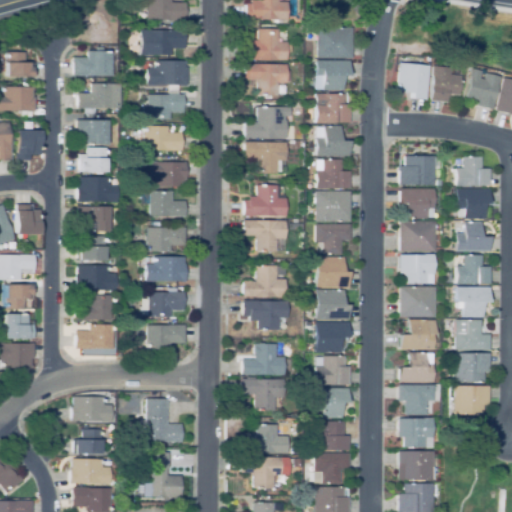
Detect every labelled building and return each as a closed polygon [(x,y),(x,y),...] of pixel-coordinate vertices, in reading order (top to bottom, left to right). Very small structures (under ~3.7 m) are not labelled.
[(183,20),(145,20),(145,0),(169,0),(169,2),(183,2),(183,20)] [(285,20),(243,19),(243,3),(248,4),(248,0),(276,0),(276,1),(285,2),(285,20)] [(349,58),(313,58),(314,27),(349,27),(349,58)] [(284,60),(242,60),(242,44),(248,44),(248,40),(255,40),(255,28),(276,29),(276,42),(284,42),(284,60)] [(147,30),(183,30),(183,48),(171,48),(171,55),(147,55),(147,30)] [(33,77),(5,77),(5,63),(1,63),(1,57),(6,57),(6,51),(25,52),(25,62),(33,62),(33,77)] [(78,75),(72,75),(72,57),(78,57),(86,57),(86,53),(85,53),(85,51),(111,51),(110,75),(78,75)] [(313,60),(347,60),(347,78),(340,78),(340,90),(319,90),(319,76),(313,76),(313,60)] [(185,86),(144,85),(144,68),(152,68),(152,61),(184,61),(184,64),(183,64),(183,67),(185,67),(185,86)] [(427,66),(423,100),(408,98),(409,93),(394,91),(397,63),(427,66)] [(242,64),(284,64),(284,71),(288,71),(287,81),(284,81),(284,83),(275,83),(275,95),(254,95),(254,80),(242,80),(242,64)] [(427,100),(430,66),(448,68),(447,75),(458,76),(457,95),(445,94),(444,102),(427,100)] [(476,101),(463,97),(470,69),(479,72),(477,78),(482,79),(483,73),(499,77),(496,85),(492,101),(492,102),(490,110),(475,106),(476,101)] [(493,110),(501,77),(511,80),(511,110),(508,109),(507,114),(493,110)] [(0,86),(22,87),(22,82),(27,82),(27,87),(33,87),(33,90),(32,90),(32,97),(33,97),(33,112),(30,112),(30,117),(19,117),(19,111),(2,111),(0,111),(0,86)] [(78,108),(75,108),(75,93),(78,93),(89,93),(89,83),(118,83),(118,108),(91,108),(91,113),(83,113),(83,108),(78,108)] [(168,119),(136,119),(136,107),(145,107),(145,95),(165,95),(165,94),(166,94),(166,91),(177,91),(177,94),(181,94),(181,113),(167,113),(168,119)] [(347,123),(322,122),(322,123),(312,123),(312,93),(342,93),(342,104),(347,104),(347,123)] [(283,138),(242,138),(242,122),(254,122),(254,107),(275,107),(275,120),(284,120),(283,138)] [(79,134),(73,134),(74,120),(79,120),(104,120),(104,145),(79,145),(78,145),(78,141),(79,141),(80,134),(79,134)] [(0,122),(7,122),(8,145),(9,145),(9,160),(0,160),(0,122)] [(178,150),(140,150),(141,126),(165,126),(165,132),(179,132),(178,150)] [(346,156),(312,156),(312,137),(320,137),(320,126),(337,126),(337,141),(346,141),(346,156)] [(13,160),(14,130),(38,130),(38,155),(27,154),(27,160),(13,160)] [(241,141),(283,142),(283,161),(277,161),(277,172),(274,172),(274,173),(253,173),(253,158),(241,158),(241,141)] [(79,154),(84,154),(84,147),(103,147),(103,172),(79,172),(76,172),(76,154),(79,154)] [(431,185),(396,184),(396,166),(401,166),(401,155),(432,156),(431,185)] [(487,186),(462,185),(462,186),(452,186),(452,167),(459,167),(459,157),(478,157),(478,168),(487,168),(487,186)] [(347,188),(321,188),(321,189),(312,189),(312,170),(313,170),(313,159),(338,159),(338,171),(347,171),(347,188)] [(143,161),(183,161),(183,180),(182,180),(182,186),(150,186),(151,178),(143,178),(143,161)] [(79,201),(74,201),(74,186),(75,186),(75,177),(79,177),(106,177),(106,185),(113,185),(113,202),(79,201)] [(283,216),(240,216),(240,200),(246,200),(246,196),(253,196),(253,185),(274,185),(274,189),(276,189),(276,191),(278,194),(282,194),(282,198),(283,198),(283,216)] [(396,188),(430,188),(430,217),(423,217),(423,219),(402,219),(402,203),(396,203),(396,188)] [(452,189),(486,189),(486,204),(481,204),(481,219),(460,219),(460,217),(451,217),(451,207),(452,207),(452,189)] [(182,217),(165,216),(165,215),(146,215),(146,204),(138,204),(138,192),(146,192),(146,191),(168,191),(168,201),(182,201),(182,217)] [(347,222),(311,222),(311,191),(347,191),(347,222)] [(12,234),(13,204),(31,205),(30,210),(37,210),(37,234),(12,234)] [(0,206),(11,239),(0,242),(0,206)] [(80,220),(74,220),(75,206),(79,206),(105,206),(105,231),(80,231),(79,231),(79,228),(80,228),(81,220),(80,220)] [(240,220),(282,220),(282,239),(273,238),(273,252),(252,251),(253,236),(240,236),(240,220)] [(431,252),(396,251),(396,221),(431,221),(431,252)] [(486,252),(452,252),(452,233),(460,233),(460,221),(477,221),(477,237),(486,237),(486,252)] [(128,232),(120,232),(120,224),(128,224),(128,232)] [(311,224),(346,224),(346,240),(337,240),(337,254),(319,254),(319,253),(315,253),(315,243),(311,243),(311,224)] [(143,227),(166,227),(182,227),(182,245),(167,245),(167,249),(168,249),(168,251),(143,251),(143,227)] [(80,236),(102,236),(102,260),(80,261),(74,261),(74,236),(80,236)] [(396,255),(421,255),(421,254),(430,254),(430,274),(429,283),(401,283),(401,273),(396,273),(396,255)] [(0,280),(0,255),(16,255),(32,255),(31,273),(18,273),(17,280),(0,280)] [(486,284),(461,284),(452,284),(452,266),(459,266),(459,255),(478,255),(478,266),(486,266),(486,284)] [(182,263),(182,282),(179,282),(179,281),(153,281),(153,282),(142,281),(136,281),(137,257),(150,258),(150,257),(181,257),(181,263),(182,263)] [(345,287),(311,287),(312,269),(308,269),(308,258),(312,258),(312,257),(340,257),(340,272),(345,272),(345,287)] [(80,290),(72,290),(72,275),(74,275),(74,265),(80,265),(105,265),(105,273),(113,273),(113,290),(80,290)] [(282,297),(239,297),(240,281),(252,281),(252,265),(273,266),(273,278),(282,279),(282,297)] [(0,284),(29,284),(30,299),(22,300),(22,309),(2,309),(2,308),(0,308),(0,284)] [(431,317),(395,317),(395,286),(431,287),(431,317)] [(452,287),(486,287),(486,302),(479,302),(479,317),(458,317),(458,302),(452,302),(452,287)] [(181,292),(181,311),(167,310),(167,317),(144,317),(144,315),(138,315),(138,299),(145,299),(145,292),(164,293),(164,292),(165,288),(173,288),(173,292),(181,292)] [(346,320),(311,320),(311,289),(340,290),(340,305),(346,305),(346,320)] [(80,305),(86,305),(86,298),(85,298),(85,295),(108,295),(108,320),(89,320),(80,320),(72,320),(72,305),(80,305)] [(239,301),(284,301),(284,318),(275,318),(275,329),(254,329),(254,320),(246,320),(246,317),(239,317),(239,301)] [(1,338),(1,314),(25,314),(25,321),(31,321),(31,338),(1,338)] [(430,350),(396,350),(396,335),(405,335),(405,319),(422,320),(432,320),(432,334),(430,334),(430,350)] [(486,350),(451,350),(451,319),(477,319),(477,334),(486,334),(486,350)] [(311,322),(345,322),(345,337),(337,337),(337,353),(319,352),(311,352),(311,340),(311,322)] [(81,349),(72,349),(72,331),(81,331),(86,331),(86,324),(110,325),(110,349),(81,349)] [(143,325),(167,325),(182,325),(182,342),(168,342),(168,349),(143,349),(143,325)] [(0,342),(30,343),(30,358),(28,358),(28,365),(30,365),(30,368),(0,368),(0,342)] [(281,375),(238,375),(238,359),(251,359),(251,355),(250,355),(250,345),(251,345),(251,344),(272,344),(272,357),(281,357),(281,375)] [(430,382),(396,382),(396,367),(404,367),(405,352),(422,352),(422,364),(430,364),(430,382)] [(451,353),(486,353),(486,372),(481,372),(481,382),(451,382),(451,353)] [(346,385),(321,385),(311,385),(311,365),(312,365),(312,357),(318,357),(318,356),(341,356),(341,366),(346,366),(346,385)] [(238,379),(281,379),(281,397),(272,397),(272,410),(251,410),(251,394),(238,394),(238,379)] [(395,385),(430,385),(430,401),(424,401),(424,415),(402,415),(402,401),(395,401),(395,385)] [(451,386),(486,386),(486,404),(481,404),(480,415),(451,414),(451,386)] [(311,388),(345,388),(345,403),(339,403),(338,418),(318,418),(318,417),(315,416),(315,403),(311,403),(311,388)] [(81,421),(68,421),(68,406),(69,406),(69,396),(81,396),(101,397),(101,404),(108,404),(108,422),(81,421)] [(178,442),(135,442),(135,417),(142,417),(142,398),(164,399),(164,424),(179,424),(178,442)] [(395,418),(421,418),(421,417),(430,417),(430,438),(423,438),(423,447),(400,447),(400,437),(395,437),(395,418)] [(346,450),(310,450),(310,433),(306,433),(306,422),(318,422),(318,421),(340,421),(340,436),(346,436),(346,450)] [(274,453),(238,453),(238,437),(245,437),(245,433),(253,433),(253,424),(274,424),(274,453)] [(81,429),(98,429),(97,454),(82,454),(70,454),(70,439),(78,439),(79,429),(81,429)] [(395,451),(430,451),(430,480),(395,480),(395,451)] [(166,452),(166,468),(164,468),(164,475),(179,475),(179,497),(141,497),(141,483),(148,483),(148,468),(147,468),(147,452),(166,452)] [(310,453),(346,453),(346,469),(336,469),(337,483),(310,484),(306,484),(306,473),(310,473),(310,453)] [(238,457),(286,457),(286,465),(286,473),(286,476),(271,476),(271,488),(250,488),(250,473),(238,472),(238,457)] [(0,463),(5,459),(20,480),(3,493),(0,489),(0,463)] [(82,459),(99,459),(99,467),(107,467),(107,484),(82,484),(66,484),(66,468),(68,468),(68,459),(82,459)] [(430,511),(395,511),(395,494),(400,494),(400,483),(430,483),(430,511)] [(82,487),(107,488),(107,511),(83,511),(83,507),(82,507),(69,507),(69,487),(82,487)] [(345,511),(310,511),(310,501),(305,501),(305,487),(310,487),(340,487),(340,497),(345,497),(345,511)] [(0,511),(0,501),(13,501),(13,500),(29,500),(29,511),(0,511)] [(249,511),(250,502),(271,502),(271,511),(249,511)]
